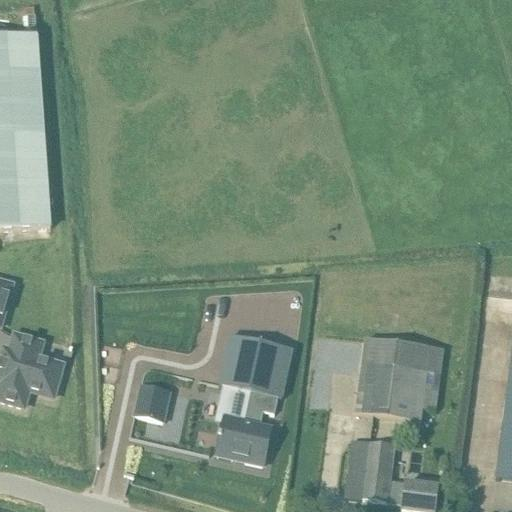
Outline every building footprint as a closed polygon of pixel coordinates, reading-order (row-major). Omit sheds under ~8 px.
[(0,234),(50,231),(37,40),(0,42),(0,234)] [(0,328),(11,288),(0,284),(0,328)] [(122,309),(110,325),(126,337),(138,321),(122,309)] [(37,362),(41,347),(14,339),(10,354),(4,352),(0,365),(0,385),(1,386),(0,389),(0,404),(23,411),(29,390),(39,392),(38,397),(53,401),(62,369),(37,362)] [(282,405),(293,354),(229,340),(218,390),(250,397),(244,426),(225,422),(217,456),(235,460),(236,459),(248,461),(247,466),(263,470),(271,432),(260,430),(263,416),(274,418),(277,404),(282,405)] [(435,416),(439,390),(440,380),(443,353),(364,344),(354,419),(421,427),(422,414),(435,416)] [(511,352),(495,483),(511,484),(511,352)] [(139,390),(133,421),(165,426),(170,396),(139,390)] [(395,450),(351,446),(344,502),(387,507),(388,504),(390,488),(395,450)] [(390,488),(388,504),(403,505),(402,511),(433,511),(436,491),(405,487),(405,490),(390,488)]
